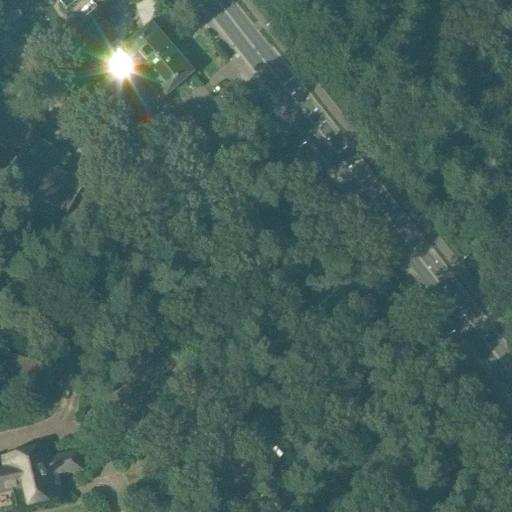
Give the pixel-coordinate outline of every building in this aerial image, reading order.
[(8,0),(0,6),(0,33),(23,17),(9,0),(8,0)] [(10,0),(26,20),(40,10),(33,0),(10,0)] [(60,0),(59,2),(66,10),(77,0),(88,0),(92,5),(97,0),(60,0)] [(138,75),(170,48),(150,25),(125,47),(114,36),(104,45),(94,35),(92,37),(81,25),(70,34),(91,59),(103,48),(105,50),(103,52),(122,74),(118,77),(126,86),(138,75)] [(192,74),(170,48),(138,75),(160,100),(164,97),(164,98),(192,74)] [(18,89),(0,78),(0,120),(10,103),(18,89)] [(113,102),(103,110),(127,140),(136,132),(113,102)] [(19,109),(10,103),(0,120),(0,121),(0,122),(0,121),(0,140),(22,153),(33,135),(41,121),(19,109)] [(196,130),(189,122),(175,132),(182,141),(196,130)] [(33,135),(22,153),(15,167),(45,184),(46,184),(56,166),(57,167),(65,153),(33,135)] [(87,184),(57,167),(56,166),(46,184),(45,184),(38,197),(70,215),(87,184)] [(136,393),(114,412),(142,444),(164,425),(136,393)] [(13,511),(28,507),(62,499),(57,476),(81,470),(77,453),(49,459),(46,447),(1,458),(4,470),(0,470),(0,494),(9,492),(13,511)]
